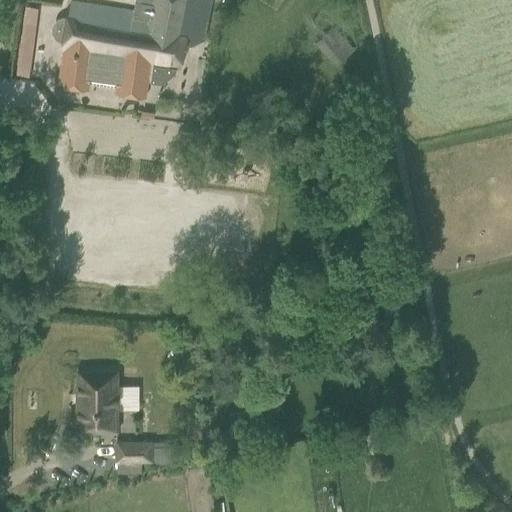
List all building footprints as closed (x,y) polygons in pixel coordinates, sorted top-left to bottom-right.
[(53,29),(53,30),(53,31),(53,32),(54,33),(54,34),(54,35),(55,35),(55,36),(56,36),(56,37),(57,37),(57,38),(58,38),(58,39),(59,39),(60,39),(60,40),(61,40),(62,40),(63,40),(61,49),(63,49),(58,86),(78,89),(91,91),(91,87),(118,89),(118,96),(148,99),(151,83),(161,84),(176,73),(176,70),(180,71),(185,43),(192,45),(205,38),(212,0),(135,0),(133,12),(90,4),(70,1),(67,18),(66,18),(65,18),(64,18),(63,18),(62,18),(61,18),(60,18),(60,19),(59,19),(58,20),(57,20),(57,21),(56,21),(56,22),(55,22),(55,23),(54,24),(54,25),(53,26),(53,27),(53,28),(53,29)] [(331,29),(316,43),(337,65),(352,50),(331,29)] [(199,100),(201,52),(187,51),(185,99),(199,100)] [(117,370),(97,370),(77,370),(77,431),(118,431),(117,370)] [(362,452),(374,450),(371,431),(359,433),(362,452)] [(117,440),(117,458),(152,458),(152,440),(117,440)]
